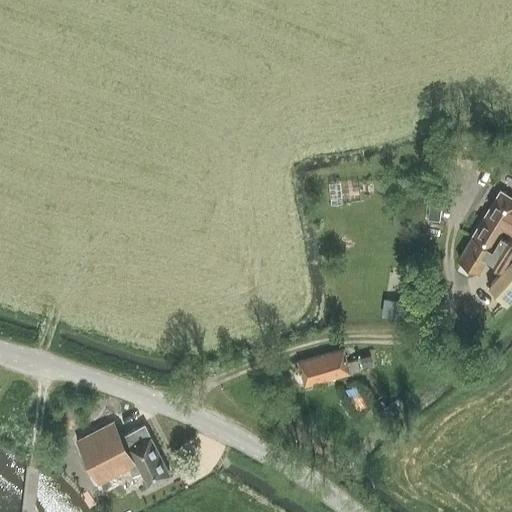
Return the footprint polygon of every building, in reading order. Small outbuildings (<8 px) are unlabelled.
[(511,196),(501,189),(473,236),(493,248),(501,235),(509,240),(511,235),(511,234),(511,196)] [(441,211),(429,209),(428,219),(440,221),(441,211)] [(459,259),(480,272),(487,260),(494,264),(509,240),(501,235),(493,248),(473,236),(459,259)] [(511,261),(490,286),(508,303),(511,298),(511,261)] [(411,302),(384,298),(382,316),(408,320),(411,302)] [(299,362),(306,386),(361,370),(358,359),(348,362),(344,349),(299,362)] [(364,366),(373,363),(371,356),(362,359),(364,366)] [(115,420),(76,439),(99,483),(130,467),(134,475),(142,472),(149,485),(171,474),(145,424),(123,435),(115,420)]
